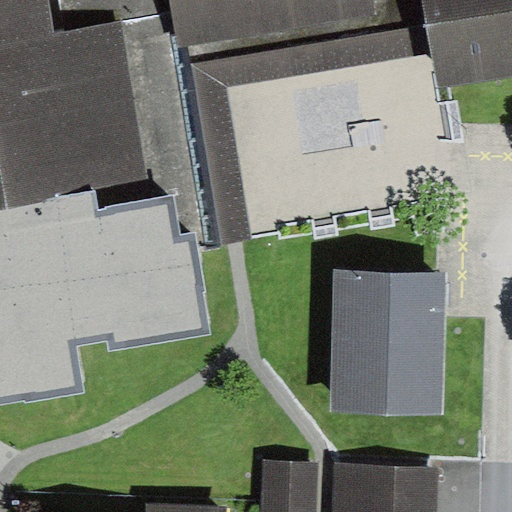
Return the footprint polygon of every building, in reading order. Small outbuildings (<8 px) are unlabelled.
[(21,0),(0,0),(0,214),(139,195),(115,27),(27,39),(21,0)] [(361,0),(147,0),(153,43),(364,16),(361,0)] [(511,0),(396,0),(412,93),(511,76),(511,0)] [(135,204),(0,220),(0,382),(50,377),(45,336),(74,333),(76,350),(187,337),(174,230),(138,234),(135,204)] [(425,286),(318,279),(308,418),(415,426),(425,286)] [(427,511),(428,475),(329,472),(327,511),(427,511)] [(307,511),(309,474),(255,473),(253,511),(307,511)]
